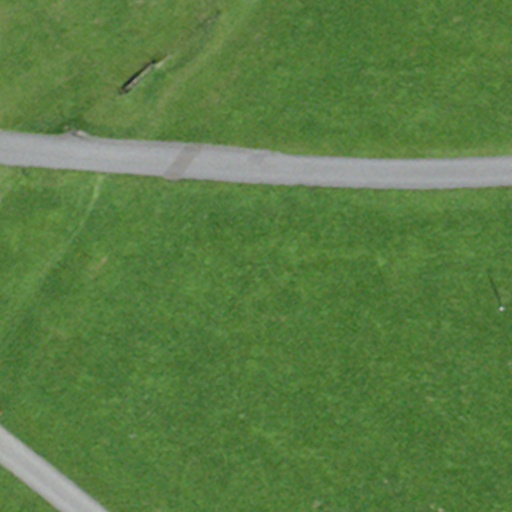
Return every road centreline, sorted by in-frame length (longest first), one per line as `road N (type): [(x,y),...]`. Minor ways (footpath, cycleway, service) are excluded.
road 1 (track): [(0,141),(511,162)]
road 2 (track): [(96,511),(0,429)]
